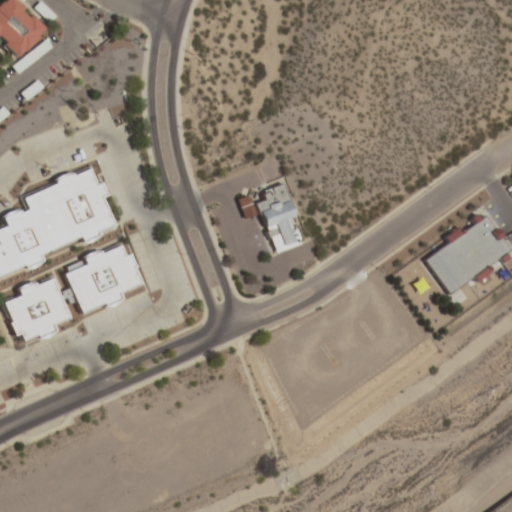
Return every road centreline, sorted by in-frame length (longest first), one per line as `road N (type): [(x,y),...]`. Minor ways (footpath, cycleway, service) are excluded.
road 1 (residential): [(0,443),(316,299),(489,178)]
road 2 (residential): [(479,165),(309,285),(0,427)]
road 3 (residential): [(165,0),(150,68),(153,145),(227,339)]
road 4 (residential): [(245,331),(172,136),(170,69),(186,0)]
